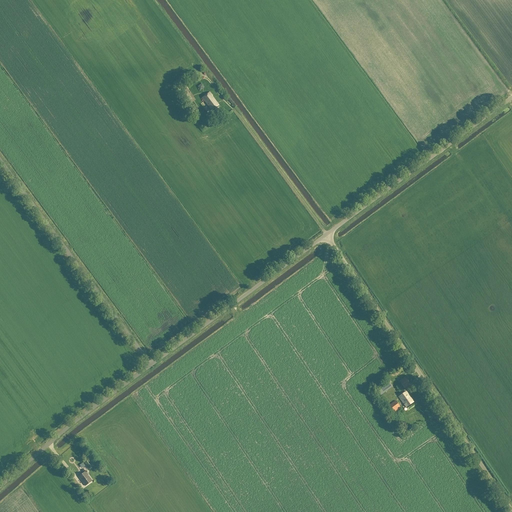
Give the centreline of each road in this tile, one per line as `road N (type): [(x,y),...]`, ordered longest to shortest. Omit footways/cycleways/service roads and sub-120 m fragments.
road 1 (unclassified): [(511,511),(324,237)]
road 2 (unclassified): [(150,371),(0,165)]
road 3 (unclassified): [(324,237),(511,96)]
road 4 (unclassified): [(150,371),(324,237)]
road 5 (unclassified): [(0,487),(150,371)]
